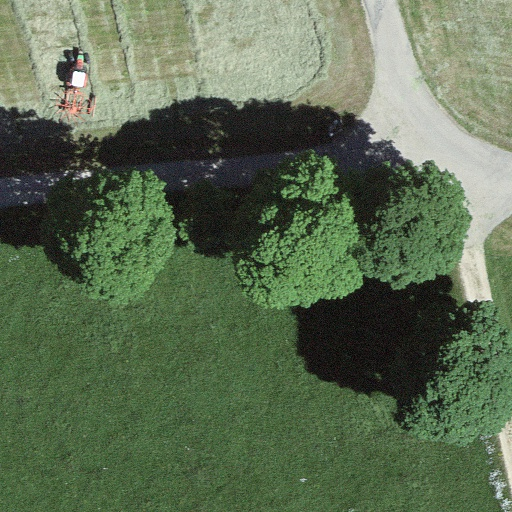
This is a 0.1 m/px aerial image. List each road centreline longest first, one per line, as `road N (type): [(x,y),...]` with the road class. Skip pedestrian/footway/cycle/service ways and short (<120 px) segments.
road 1 (track): [(450,155),(461,236),(511,444)]
road 2 (unclassified): [(378,0),(425,129),(450,155),(511,176)]
